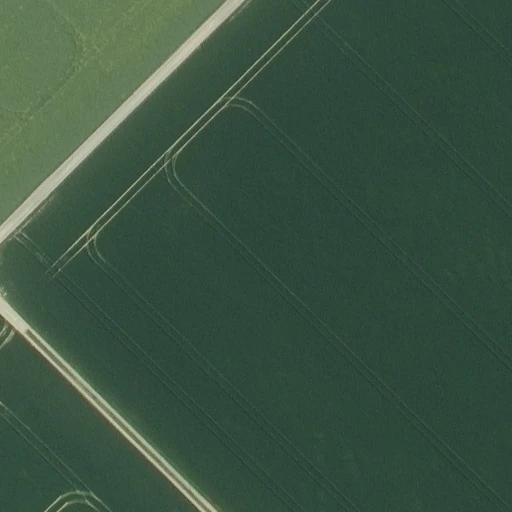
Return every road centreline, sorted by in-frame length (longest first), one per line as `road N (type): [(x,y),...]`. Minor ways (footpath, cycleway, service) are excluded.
road 1 (track): [(269,0),(0,272)]
road 2 (track): [(0,301),(207,511)]
